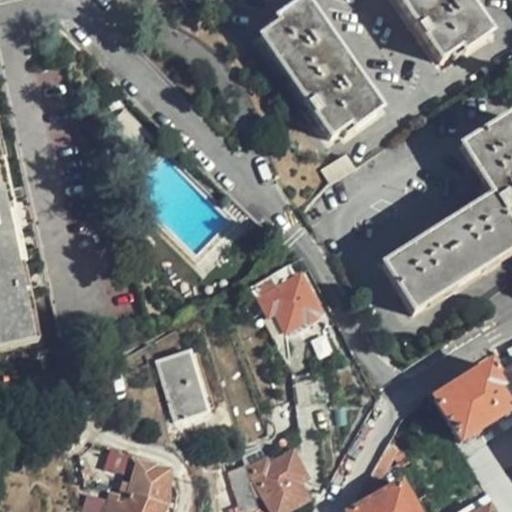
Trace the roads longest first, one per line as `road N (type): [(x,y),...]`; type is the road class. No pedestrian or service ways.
road 1 (residential): [(395,403),(308,247),(278,213),(78,13),(55,5),(10,11)]
road 2 (unknown): [(511,296),(482,300),(425,328),(386,318),(352,243),(373,214),(431,182)]
road 3 (residential): [(10,11),(77,298)]
road 4 (unknown): [(189,511),(187,478),(171,456),(101,426)]
road 5 (residential): [(511,333),(395,403)]
road 6 (residential): [(395,403),(371,427),(333,511)]
